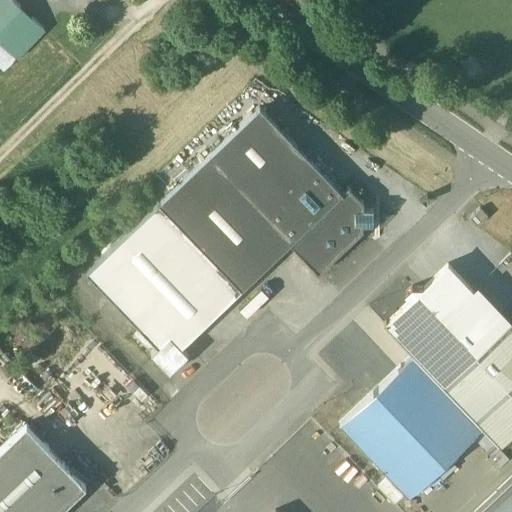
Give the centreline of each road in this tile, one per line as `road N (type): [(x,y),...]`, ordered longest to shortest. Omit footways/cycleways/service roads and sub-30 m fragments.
road 1 (tertiary): [(511,172),(258,0)]
road 2 (track): [(0,154),(160,0)]
